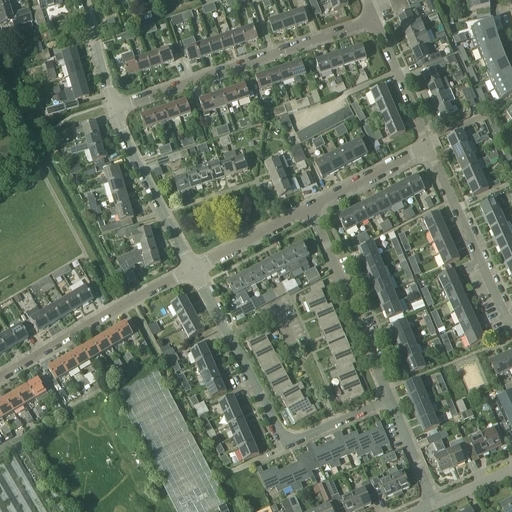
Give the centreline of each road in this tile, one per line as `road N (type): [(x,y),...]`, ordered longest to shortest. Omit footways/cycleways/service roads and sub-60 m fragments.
road 1 (residential): [(391,399),(287,441),(193,268)]
road 2 (residential): [(111,108),(374,19)]
road 3 (residential): [(0,377),(193,268)]
road 4 (residential): [(391,399),(310,208)]
road 5 (residential): [(511,325),(426,146)]
road 6 (residential): [(193,268),(111,108)]
road 7 (residential): [(426,146),(374,19)]
road 8 (residential): [(310,208),(426,146)]
road 9 (residential): [(193,268),(310,208)]
